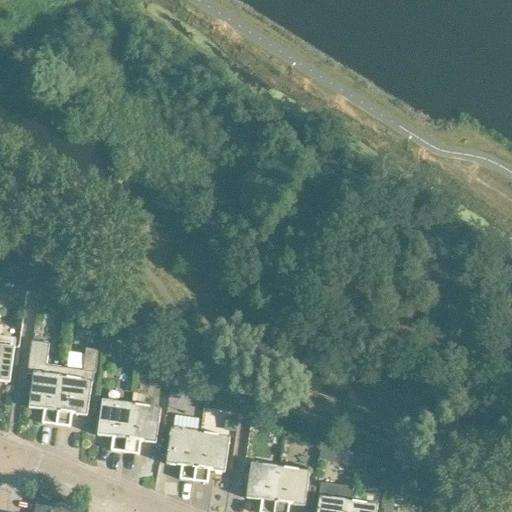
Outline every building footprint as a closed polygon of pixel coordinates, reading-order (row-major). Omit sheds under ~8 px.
[(0,338),(0,382),(10,384),(10,379),(15,348),(16,341),(0,338)] [(42,424),(56,426),(64,369),(46,367),(49,344),(32,342),(31,342),(27,375),(34,376),(29,409),(44,412),(42,424)] [(107,344),(106,357),(118,359),(120,346),(107,344)] [(82,371),(64,369),(56,426),(70,428),(72,415),(88,417),(93,374),(95,374),(98,351),(85,349),(82,371)] [(141,365),(139,378),(152,380),(154,367),(141,365)] [(190,394),(189,404),(202,406),(203,396),(190,394)] [(111,452),(125,454),(132,406),(102,402),(98,437),(113,439),(111,452)] [(132,406),(125,454),(139,456),(141,443),(156,445),(161,410),(132,406)] [(229,418),(228,430),(237,431),(238,419),(229,418)] [(180,480),(194,482),(201,434),(171,430),(166,465),(182,467),(180,480)] [(225,473),(226,470),(229,439),(201,434),(194,482),(208,484),(210,472),(225,473)] [(348,454),(345,468),(353,469),(357,457),(348,454)] [(357,457),(353,469),(363,473),(367,461),(357,457)] [(274,511),(280,469),(251,465),(250,474),(244,473),(241,491),(248,492),(246,500),(262,502),(260,511),(274,511)] [(305,506),(312,507),(315,487),(308,487),(309,473),(280,469),(274,511),(288,511),(290,506),(305,508),(305,506)] [(349,502),(347,511),(376,511),(379,492),(351,488),(349,502)] [(449,490),(446,498),(457,502),(460,493),(449,490)] [(347,511),(349,502),(319,498),(317,511),(347,511)] [(38,500),(35,511),(66,511),(62,510),(62,509),(38,500)]
